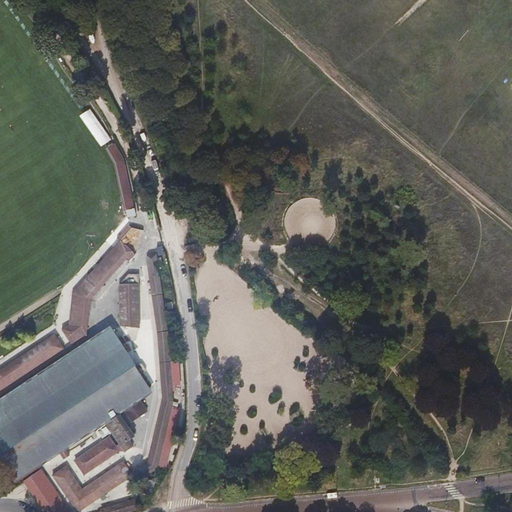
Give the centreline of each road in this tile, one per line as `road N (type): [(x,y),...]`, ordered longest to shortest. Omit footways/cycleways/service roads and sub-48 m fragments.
road 1 (unknown): [(450,489),(447,437),(384,360),(370,329),(290,271),(238,216),(198,111),(197,0)]
road 2 (unclassified): [(176,511),(195,388),(183,293),(146,152),(109,78)]
road 3 (unknown): [(511,226),(241,0)]
road 4 (unclassified): [(511,481),(337,506)]
road 5 (unknown): [(294,244),(221,246),(176,257)]
